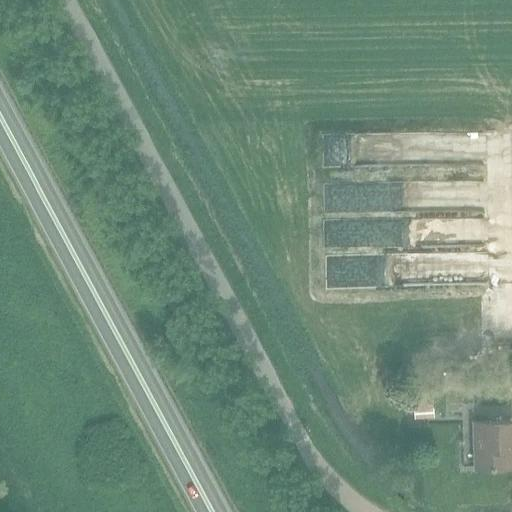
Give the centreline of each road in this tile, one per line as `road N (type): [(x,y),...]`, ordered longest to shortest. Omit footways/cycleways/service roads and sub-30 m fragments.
road 1 (unclassified): [(369,511),(318,458),(227,309),(68,0)]
road 2 (trunk): [(212,511),(0,117)]
